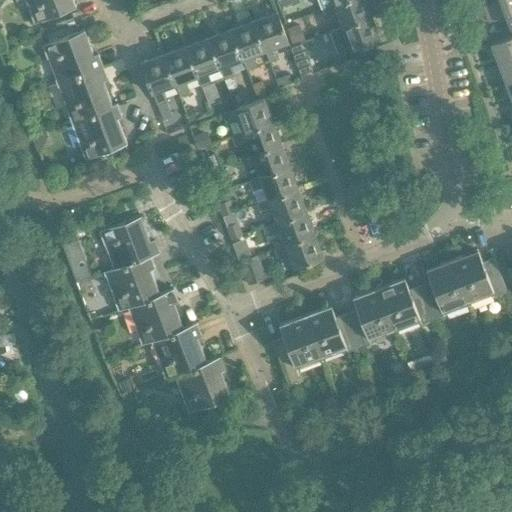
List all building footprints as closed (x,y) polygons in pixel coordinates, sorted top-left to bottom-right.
[(73,0),(24,0),(33,22),(76,6),(73,0)] [(299,0),(276,0),(280,10),(282,9),(300,2),(299,0)] [(317,0),(321,8),(323,8),(334,4),(343,0),(317,0)] [(326,17),(337,13),(342,26),(372,15),(366,0),(343,0),(334,4),(323,8),(326,17)] [(486,14),(511,3),(511,0),(495,0),(482,5),(486,14)] [(511,27),(511,26),(511,3),(486,14),(489,22),(506,15),(511,27)] [(288,42),(276,11),(253,20),(269,61),(277,58),(273,47),(288,42)] [(339,54),(381,38),(372,15),(342,26),(330,31),(339,54)] [(269,61),(253,20),(231,28),(242,59),(246,70),(255,66),(251,56),(265,51),(269,61)] [(286,29),(291,44),(302,40),(304,40),(298,25),(286,29)] [(242,59),(231,28),(208,37),(220,67),(224,78),(233,75),(229,64),(242,59)] [(84,29),(42,45),(56,84),(103,66),(98,54),(94,55),(84,29)] [(511,34),(491,43),(498,63),(511,57),(511,34)] [(220,67),(208,37),(186,45),(197,76),(198,76),(202,87),(211,83),(207,72),(220,67)] [(301,74),(313,69),(302,40),(291,44),(289,45),(301,74)] [(197,76),(186,45),(163,53),(175,84),(179,95),(188,92),(184,81),(197,76)] [(166,100),(162,89),(175,84),(163,53),(140,62),(156,104),(166,100)] [(511,57),(498,63),(506,82),(511,79),(511,57)] [(103,80),(108,79),(103,66),(56,84),(70,121),(117,103),(112,105),(103,80)] [(288,74),(276,79),(279,88),(292,83),(288,74)] [(262,80),(251,84),(256,97),(266,93),(262,80)] [(211,83),(202,87),(203,91),(204,93),(216,88),(213,82),(211,83)] [(222,113),(226,123),(237,119),(241,131),(273,119),(264,97),(222,113)] [(166,100),(156,104),(162,120),(172,116),(166,100)] [(117,118),(122,116),(117,103),(70,121),(84,159),(127,143),(117,118)] [(194,110),(186,113),(189,121),(198,118),(194,110)] [(234,145),(245,141),(250,153),(281,141),(273,119),(241,131),(231,135),(234,145)] [(31,136),(37,151),(43,148),(48,137),(45,131),(31,136)] [(193,136),(198,148),(211,143),(206,131),(193,136)] [(258,176),(290,164),(281,141),(250,153),(239,157),(243,167),(253,163),(258,176)] [(206,171),(216,168),(218,167),(213,156),(202,160),(206,171)] [(267,198),(298,187),(290,164),(258,176),(248,180),(251,190),(262,186),(267,198)] [(219,176),(216,168),(206,171),(209,179),(219,176)] [(276,221),(306,209),(298,187),(267,198),(256,202),(260,212),(271,208),(276,221)] [(229,199),(219,203),(224,217),(234,213),(229,199)] [(284,246),(316,234),(306,209),(276,221),(265,225),(268,235),(279,231),(284,246)] [(112,267),(103,271),(159,251),(155,238),(150,239),(141,215),(98,231),(112,267)] [(238,222),(228,225),(232,238),(243,235),(238,222)] [(293,268),(324,256),(316,234),(284,246),(274,250),(277,258),(288,254),(293,268)] [(234,244),(240,262),(252,258),(245,240),(234,244)] [(482,261),(477,249),(452,258),(468,302),(493,292),(495,297),(507,292),(505,286),(494,257),(482,261)] [(160,252),(159,251),(103,271),(117,309),(173,289),(173,288),(158,294),(149,270),(154,268),(150,255),(160,252)] [(257,256),(241,262),(249,284),(265,278),(257,256)] [(426,268),(431,280),(420,284),(433,320),(446,315),(444,310),(468,302),(452,258),(426,268)] [(86,262),(71,267),(76,281),(91,276),(86,262)] [(409,289),(404,277),(378,286),(394,329),(420,319),(422,324),(433,320),(420,284),(409,289)] [(353,296),(357,308),(346,312),(359,347),(372,343),(370,338),(394,329),(378,286),(353,296)] [(173,304),(178,302),(173,289),(117,309),(127,306),(140,343),(197,322),(197,321),(181,327),(173,304)] [(335,316),(330,304),(304,314),(320,356),(345,347),(347,352),(359,347),(346,312),(335,316)] [(301,379),(296,365),(320,356),(304,314),(279,323),(284,336),(272,340),(288,384),(301,379)] [(100,317),(91,321),(94,329),(103,326),(100,317)] [(197,337),(202,336),(197,322),(140,343),(150,340),(164,377),(220,356),(220,355),(206,361),(197,337)] [(221,371),(225,369),(220,356),(164,377),(174,374),(187,411),(230,396),(221,371)] [(407,362),(412,375),(421,371),(417,358),(407,362)] [(131,389),(127,379),(119,382),(122,393),(131,389)] [(20,509),(28,509),(28,500),(20,501),(20,509)]
